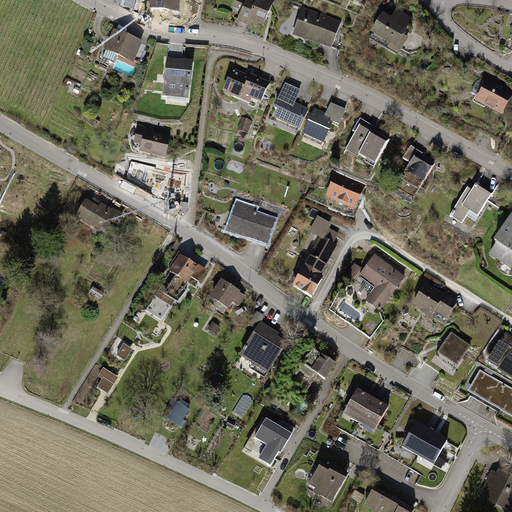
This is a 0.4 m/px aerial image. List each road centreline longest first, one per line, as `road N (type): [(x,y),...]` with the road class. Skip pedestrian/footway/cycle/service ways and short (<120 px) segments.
road 1 (residential): [(88,0),(148,30),(262,48),(511,175)]
road 2 (residential): [(272,511),(0,390)]
road 3 (residential): [(511,320),(384,239),(361,234),(345,248),(311,321)]
road 4 (residential): [(189,232),(0,122)]
road 5 (residential): [(479,425),(311,321)]
road 6 (residential): [(311,321),(189,232)]
